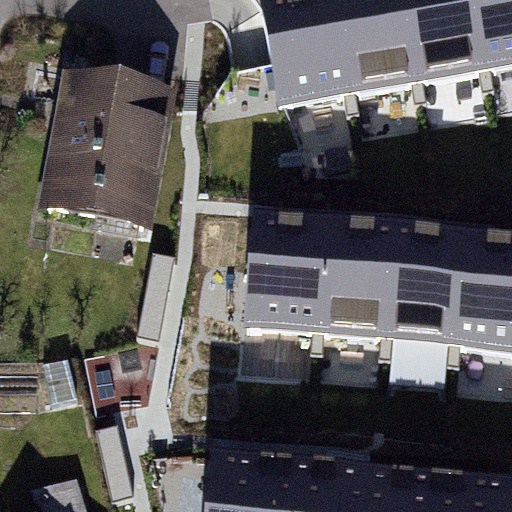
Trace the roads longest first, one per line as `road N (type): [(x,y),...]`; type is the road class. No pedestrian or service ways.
road 1 (unknown): [(301,0),(436,208)]
road 2 (residential): [(79,0),(171,13),(227,0)]
